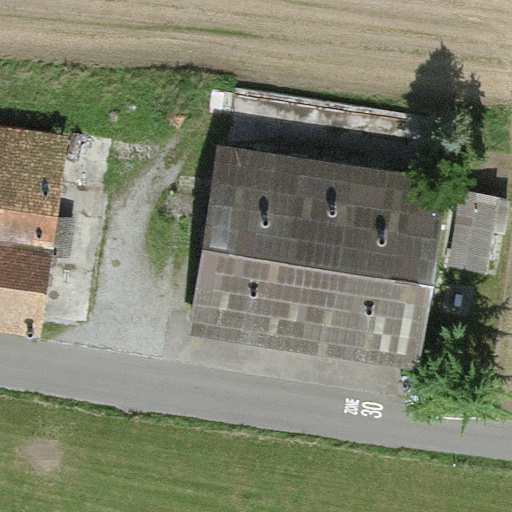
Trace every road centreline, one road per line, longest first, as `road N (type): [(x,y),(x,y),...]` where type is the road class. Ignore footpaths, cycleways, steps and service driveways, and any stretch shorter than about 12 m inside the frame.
road 1 (unclassified): [(0,365),(511,453)]
road 2 (track): [(209,122),(144,211),(120,386)]
